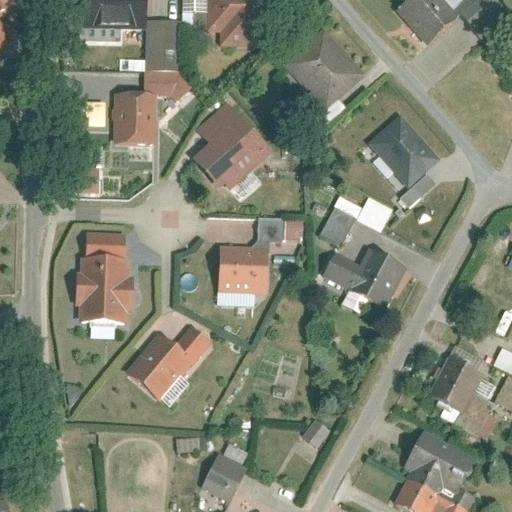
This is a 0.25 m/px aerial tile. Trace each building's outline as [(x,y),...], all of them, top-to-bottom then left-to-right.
[(0,0),(0,53),(14,49),(2,18),(30,6),(27,0),(0,0)] [(151,0),(83,0),(83,29),(151,31),(151,0)] [(209,0),(210,34),(224,34),(224,47),(265,48),(263,0),(209,0)] [(463,17),(447,0),(415,0),(402,11),(431,47),(463,17)] [(368,77),(327,30),(288,64),(329,113),(368,77)] [(163,96),(118,95),(116,147),(159,148),(163,96)] [(215,148),(198,161),(228,197),(276,153),(231,103),(201,128),(215,148)] [(104,129),(104,105),(80,105),(80,129),(104,129)] [(405,116),(373,143),(412,190),(444,160),(405,116)] [(98,197),(99,171),(70,171),(69,197),(98,197)] [(391,211),(367,200),(362,210),(337,198),(319,238),(342,248),(353,223),(380,235),(391,211)] [(511,234),(503,254),(511,258),(511,234)] [(270,249),(226,248),(223,295),(270,296),(270,249)] [(363,266),(339,254),(327,278),(390,310),(411,269),(373,249),(363,266)] [(132,261),(84,260),(82,325),(132,328),(132,261)] [(163,336),(130,375),(163,404),(199,362),(163,336)] [(511,355),(500,350),(492,368),(511,377),(511,355)] [(485,381),(450,362),(430,400),(465,419),(485,381)] [(511,383),(506,380),(494,401),(511,411),(511,383)] [(315,423),(302,439),(316,449),(329,433),(315,423)] [(473,463),(423,438),(389,505),(402,511),(433,511),(434,511),(466,511),(472,501),(457,494),(473,463)] [(250,469),(223,455),(206,488),(234,503),(250,469)] [(13,511),(9,484),(0,485),(0,511),(13,511)]
